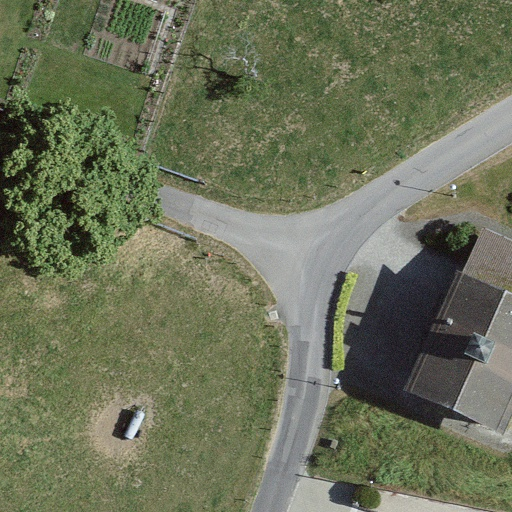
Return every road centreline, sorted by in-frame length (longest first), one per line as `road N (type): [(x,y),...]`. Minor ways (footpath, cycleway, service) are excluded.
road 1 (residential): [(0,134),(314,266)]
road 2 (unclassified): [(314,266),(305,391),(257,511)]
road 3 (unclassified): [(511,121),(402,182),(314,266)]
